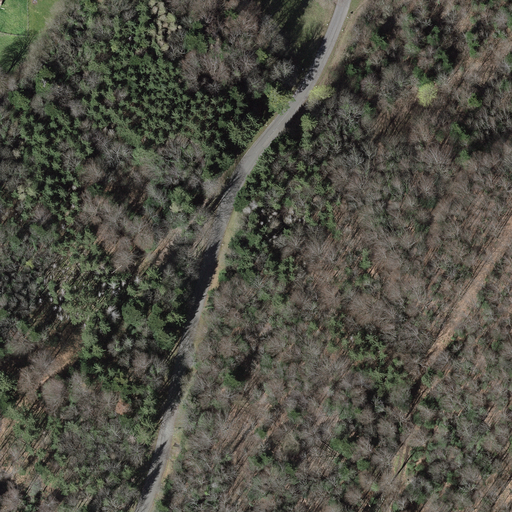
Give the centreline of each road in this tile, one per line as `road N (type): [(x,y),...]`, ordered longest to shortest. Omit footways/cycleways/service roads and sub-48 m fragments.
road 1 (tertiary): [(140,511),(233,183),(298,99),(343,0)]
road 2 (track): [(0,456),(25,398),(119,324),(163,259),(230,191)]
road 3 (track): [(388,511),(427,363),(511,227)]
road 4 (track): [(245,511),(238,456),(263,318)]
